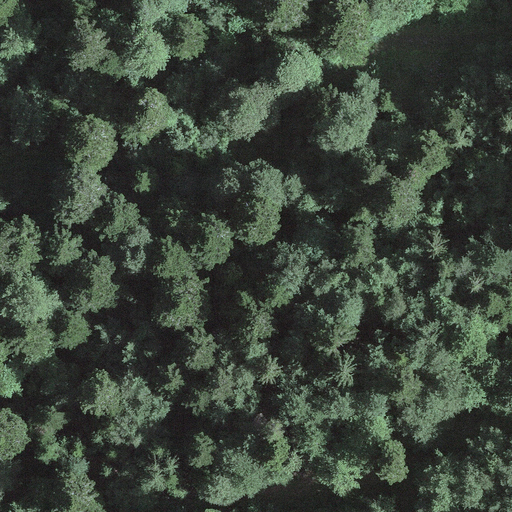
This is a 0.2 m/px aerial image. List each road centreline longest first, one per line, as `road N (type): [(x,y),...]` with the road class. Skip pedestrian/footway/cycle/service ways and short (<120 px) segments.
road 1 (track): [(511,8),(0,195)]
road 2 (track): [(188,511),(402,474),(511,427)]
